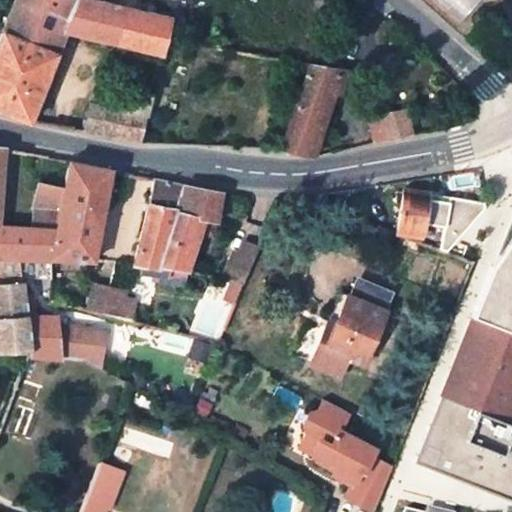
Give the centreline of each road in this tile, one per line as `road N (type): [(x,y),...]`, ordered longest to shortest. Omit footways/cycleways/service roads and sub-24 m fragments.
road 1 (secondary): [(511,124),(471,145),(297,178),(232,175),(0,130)]
road 2 (unclassified): [(390,0),(511,109)]
